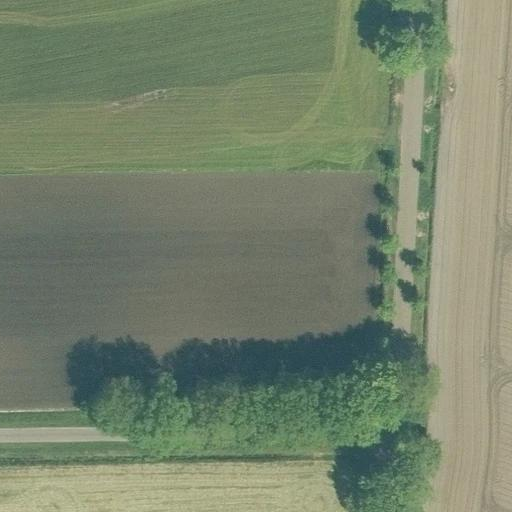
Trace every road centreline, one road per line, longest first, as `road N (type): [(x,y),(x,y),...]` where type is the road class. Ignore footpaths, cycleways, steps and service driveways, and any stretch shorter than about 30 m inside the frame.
road 1 (unclassified): [(392,429),(417,0)]
road 2 (unclassified): [(0,435),(392,429)]
